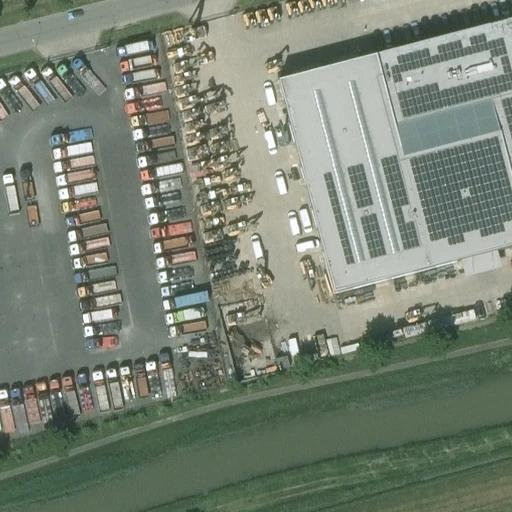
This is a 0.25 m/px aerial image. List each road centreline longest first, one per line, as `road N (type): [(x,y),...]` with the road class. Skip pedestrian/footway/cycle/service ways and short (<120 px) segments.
road 1 (unknown): [(236,67),(304,315),(356,320),(511,274)]
road 2 (unknown): [(215,0),(236,67),(445,0)]
road 3 (unclassified): [(0,46),(182,0)]
